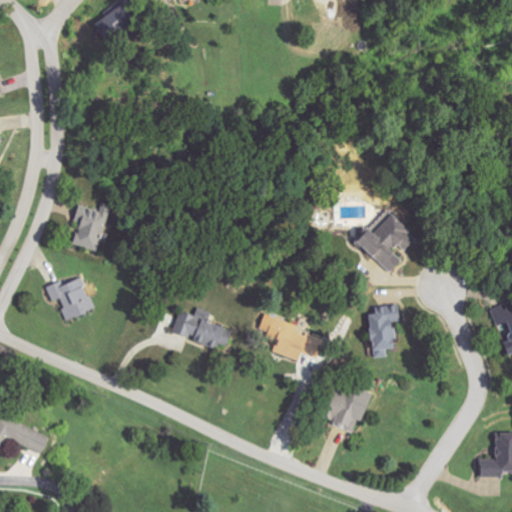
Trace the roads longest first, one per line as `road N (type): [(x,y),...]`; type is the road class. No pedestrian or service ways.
road 1 (residential): [(406,511),(0,331)]
road 2 (residential): [(0,285),(38,205),(49,159),(44,39),(6,0)]
road 3 (residential): [(406,511),(481,385),(440,277)]
